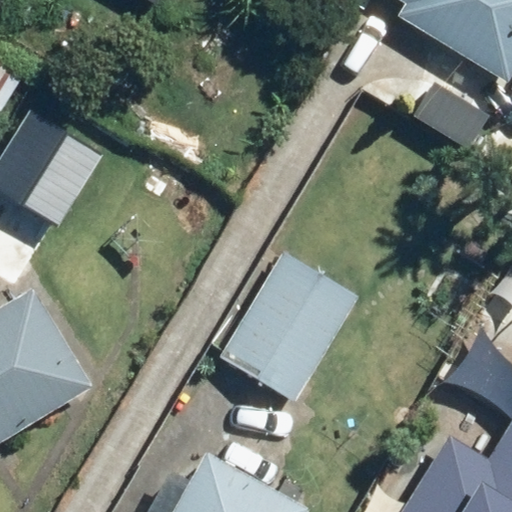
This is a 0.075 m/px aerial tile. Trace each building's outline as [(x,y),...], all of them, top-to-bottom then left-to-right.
[(157,0),(137,0),(152,9),(157,0)] [(511,67),(511,0),(387,0),(399,7),(391,20),(499,88),(511,67)] [(421,84),(405,110),(460,144),(476,117),(421,84)] [(0,195),(0,282),(15,291),(51,227),(0,195)] [(292,404),(354,301),(279,257),(218,361),(292,404)] [(511,325),(511,274),(502,268),(478,309),(511,328),(511,325)] [(0,306),(0,445),(90,390),(27,290),(0,306)] [(511,511),(511,417),(485,462),(445,437),(399,511),(511,511)] [(297,511),(199,459),(170,511),(297,511)]
